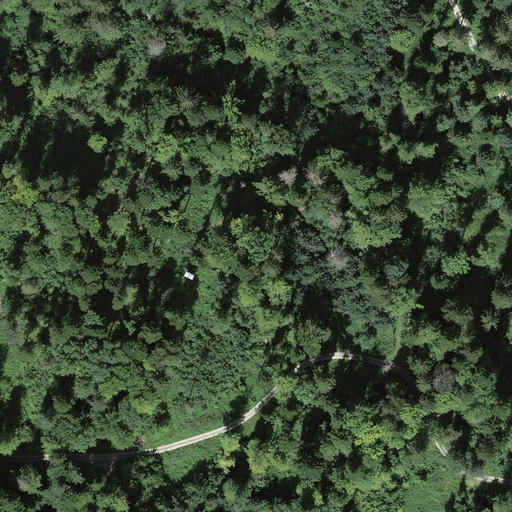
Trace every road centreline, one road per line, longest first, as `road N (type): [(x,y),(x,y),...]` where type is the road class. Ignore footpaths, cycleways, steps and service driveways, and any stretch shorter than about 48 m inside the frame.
road 1 (track): [(313,511),(395,364),(399,337),(379,224),(233,49),(198,31),(52,5)]
road 2 (track): [(511,482),(451,462),(411,374),(331,353),(301,362),(249,416),(186,442),(101,458),(42,460),(0,451)]
road 3 (track): [(0,233),(101,458),(152,511)]
road 4 (track): [(452,0),(478,61),(511,106)]
